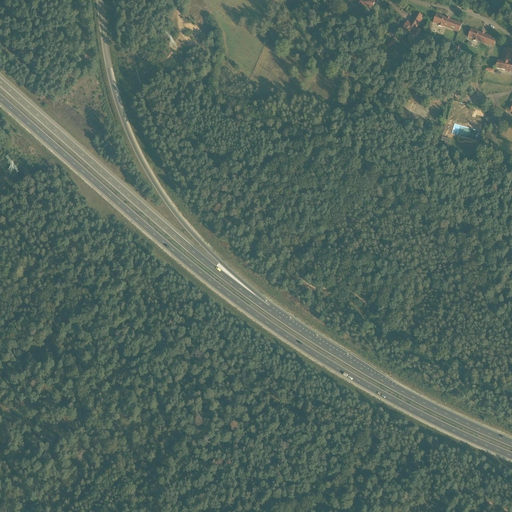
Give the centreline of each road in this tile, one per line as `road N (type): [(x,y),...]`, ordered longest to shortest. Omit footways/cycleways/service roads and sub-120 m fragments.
road 1 (trunk): [(0,99),(259,318),(390,399),(511,456)]
road 2 (trunk): [(267,308),(194,236),(144,165),(112,83),(98,0)]
road 3 (trunk): [(267,308),(0,82)]
road 4 (trunk): [(511,442),(396,388),(267,308)]
road 5 (track): [(468,98),(430,104),(324,64),(321,0)]
